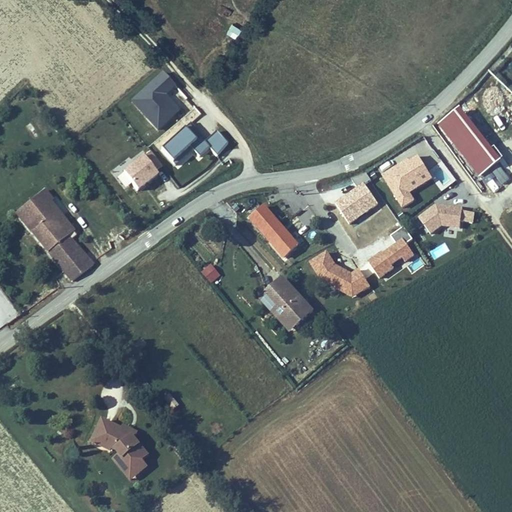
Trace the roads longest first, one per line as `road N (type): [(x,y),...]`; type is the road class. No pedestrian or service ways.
road 1 (secondary): [(0,343),(229,190),(349,162),(419,120)]
road 2 (unclassified): [(419,120),(511,240)]
road 3 (secondary): [(419,120),(511,24)]
